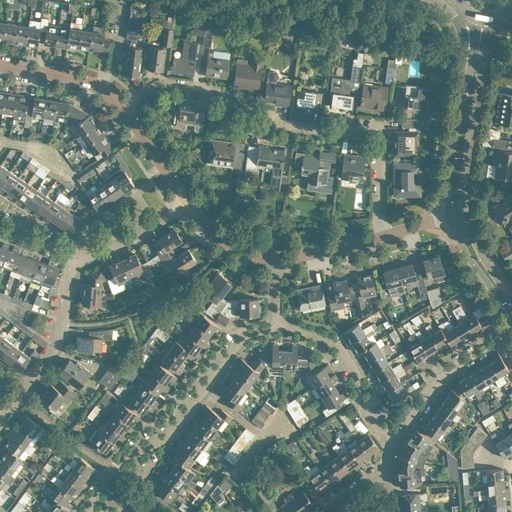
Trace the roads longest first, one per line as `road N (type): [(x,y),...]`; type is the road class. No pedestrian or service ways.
road 1 (residential): [(275,325),(243,336),(169,435),(115,464),(88,511)]
road 2 (residential): [(385,235),(377,137),(273,121)]
road 3 (tertiary): [(464,212),(465,150),(489,19)]
road 4 (residential): [(0,419),(60,340),(78,260)]
road 5 (residential): [(395,438),(372,421),(337,344),(275,325)]
road 6 (tertiary): [(467,61),(449,162),(450,215)]
road 7 (residential): [(395,438),(453,366),(499,338)]
road 8 (unclassified): [(0,66),(87,81),(122,108)]
road 9 (tertiary): [(450,215),(511,325)]
road 10 (residential): [(78,260),(188,202)]
road 11 (residential): [(234,101),(177,84),(122,108)]
